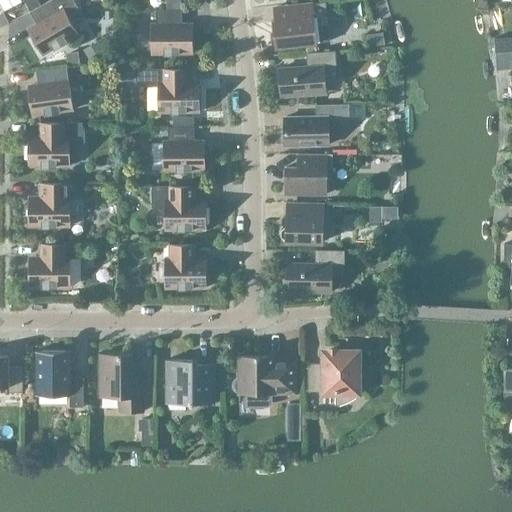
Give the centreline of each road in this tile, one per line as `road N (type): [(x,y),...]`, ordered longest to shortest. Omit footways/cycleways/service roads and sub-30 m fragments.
road 1 (residential): [(251,321),(252,124),(236,0)]
road 2 (residential): [(511,321),(387,309),(251,321)]
road 3 (residential): [(251,321),(0,320)]
